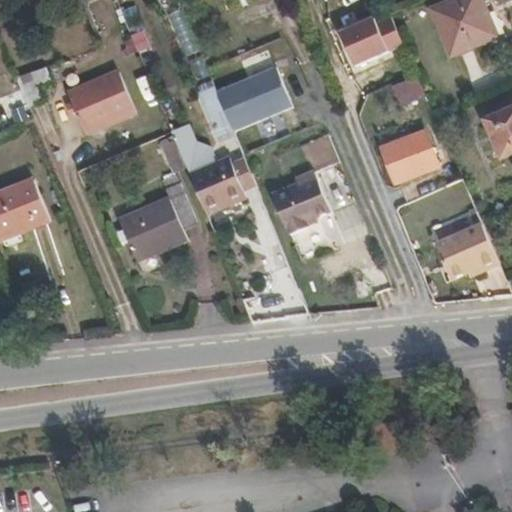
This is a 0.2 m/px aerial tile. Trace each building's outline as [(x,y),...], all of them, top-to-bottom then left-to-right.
[(484,0),(455,0),(432,10),(452,58),(500,37),(484,0)] [(378,19),(341,33),(348,51),(385,37),(380,22),(378,19)] [(132,40),(123,43),(129,57),(138,54),(132,40)] [(17,79),(29,107),(47,99),(42,87),(53,83),(46,68),(17,79)] [(120,71),(69,93),(87,135),(138,113),(120,71)] [(287,79),(257,91),(266,114),(277,141),(308,128),(296,101),(287,79)] [(213,89),(201,95),(208,109),(219,103),(213,89)] [(220,106),(209,111),(220,137),(232,132),(220,106)] [(511,111),(489,121),(505,158),(511,155),(511,111)] [(427,132),(383,149),(397,184),(441,167),(427,132)] [(190,175),(207,216),(248,199),(245,192),(234,164),(231,158),(190,175)] [(234,164),(245,192),(257,187),(245,159),(234,164)] [(312,227),(310,222),(318,219),(333,213),(316,172),(298,179),(299,184),(274,195),(289,232),(291,236),(292,235),(312,227)] [(139,212),(121,220),(134,253),(139,263),(189,240),(185,232),(200,226),(178,175),(163,181),(171,199),(139,212)] [(36,180),(0,194),(0,240),(1,242),(53,221),(36,180)] [(320,223),(312,227),(292,235),(303,262),(346,243),(333,213),(318,219),(320,223)] [(310,222),(312,227),(320,223),(318,219),(310,222)] [(484,272),(500,265),(483,225),(437,245),(452,281),(482,268),(484,272)]
